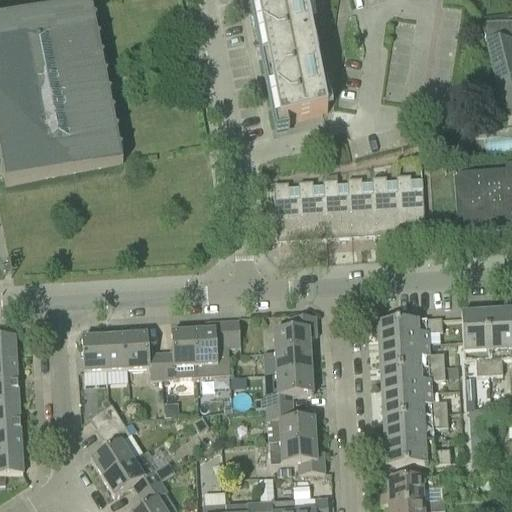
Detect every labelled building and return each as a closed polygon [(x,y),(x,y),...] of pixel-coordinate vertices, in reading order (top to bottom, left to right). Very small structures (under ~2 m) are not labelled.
[(304,0),(247,0),(275,140),(289,137),(287,127),(327,117),(304,0)] [(0,163),(2,173),(1,174),(0,174),(0,176),(3,180),(5,191),(123,168),(120,154),(122,154),(123,152),(121,150),(120,150),(117,136),(118,135),(119,133),(117,132),(116,132),(113,117),(114,117),(116,115),(114,113),(112,113),(110,99),(111,98),(112,96),(110,95),(109,95),(107,88),(106,80),(107,80),(108,78),(106,76),(105,76),(102,62),(103,61),(105,59),(103,58),(102,58),(99,43),(100,43),(101,41),(99,39),(98,39),(95,25),(96,25),(97,22),(95,21),(94,21),(91,8),(0,25),(0,163)] [(486,25),(481,29),(486,43),(488,43),(511,42),(510,25),(489,25),(486,25)] [(486,43),(503,112),(506,123),(511,121),(511,42),(488,43),(486,43)] [(511,233),(511,171),(505,172),(506,180),(454,183),(457,237),(511,233)] [(396,182),(396,183),(397,196),(400,240),(425,239),(422,194),(411,195),(410,181),(396,182)] [(387,197),(386,183),(371,184),(372,197),(375,242),(400,240),(397,196),(387,197)] [(363,198),(362,185),(362,184),(347,185),(348,199),(351,243),(375,242),(372,197),(363,198)] [(326,187),(322,187),(323,201),(326,245),(351,243),(348,199),(338,200),(337,186),(326,187)] [(313,187),(298,188),(299,202),(302,247),(326,245),(323,201),(314,201),(313,187)] [(276,230),(277,248),(302,247),(299,202),(289,203),(288,189),(273,190),(275,225),(275,230),(276,230)] [(489,381),(502,380),(501,366),(511,364),(511,355),(510,316),(485,317),(489,381)] [(485,317),(461,319),(464,368),(476,367),(477,382),(489,381),(485,317)] [(315,322),(289,323),(290,335),(273,336),(275,358),(310,356),(309,344),(316,343),(315,322)] [(442,337),(441,324),(377,328),(386,473),(450,469),(449,456),(434,456),(433,434),(447,433),(446,408),(431,408),(430,386),(444,385),(443,360),(428,361),(427,338),(442,337)] [(206,336),(194,337),(196,382),(230,381),(229,353),(227,327),(205,329),(206,336)] [(227,327),(229,353),(240,353),(239,327),(227,327)] [(194,337),(171,338),(172,359),(160,360),(162,385),(175,385),(175,384),(196,382),(194,337)] [(149,361),(147,340),(125,341),(128,376),(149,375),(150,386),(162,385),(160,360),(149,361)] [(0,364),(16,364),(15,341),(0,341),(0,364)] [(106,378),(128,376),(125,341),(104,342),(106,378)] [(106,378),(104,342),(82,344),(85,391),(107,390),(106,378)] [(311,378),(310,356),(275,358),(276,380),(311,378)] [(0,387),(17,387),(16,364),(0,364),(0,387)] [(291,401),(313,400),(311,378),(276,380),(277,402),(266,402),(266,415),(292,413),(291,401)] [(0,410),(19,410),(17,387),(0,387),(0,410)] [(501,394),(493,394),(493,406),(502,406),(501,394)] [(105,414),(111,411),(106,404),(101,408),(105,414)] [(474,406),(466,406),(466,416),(469,416),(469,415),(474,414),(474,406)] [(179,422),(178,408),(164,409),(164,423),(179,422)] [(0,433),(20,433),(19,410),(0,410),(0,433)] [(111,411),(105,414),(89,424),(96,434),(118,420),(111,410),(111,411)] [(315,446),(314,424),(293,425),(292,413),(266,415),(267,427),(279,426),(280,448),(315,446)] [(482,423),(481,414),(474,414),(469,415),(469,416),(469,423),(482,423)] [(124,430),(118,420),(96,434),(102,444),(124,430)] [(192,429),(199,440),(208,434),(202,423),(192,429)] [(469,423),(470,432),(482,431),(482,423),(469,423)] [(130,440),(137,436),(132,428),(125,432),(130,440)] [(130,440),(125,432),(124,430),(102,444),(108,454),(91,465),(102,484),(132,465),(120,446),(130,440)] [(482,431),(470,432),(470,441),(483,441),(482,431)] [(0,433),(0,456),(21,456),(20,433),(0,433)] [(483,441),(470,441),(471,450),(484,449),(483,441)] [(324,480),(325,480),(323,458),(316,458),(315,446),(280,448),(268,449),(269,471),(298,469),(298,481),(324,480)] [(484,449),(471,450),(471,459),(484,458),(484,452),(484,449)] [(0,480),(23,479),(21,456),(0,456),(0,480)] [(471,459),(472,468),(485,467),(484,458),(471,459)] [(102,484),(114,503),(132,492),(138,501),(160,487),(142,459),(132,465),(102,484)] [(276,482),(291,482),(290,474),(276,475),(276,482)] [(382,505),(380,505),(380,511),(388,510),(423,508),(423,507),(423,494),(441,493),(443,493),(442,482),(422,484),(422,483),(386,485),(387,499),(382,500),(382,505)] [(145,511),(143,511),(161,511),(157,504),(167,498),(160,487),(138,501),(145,511)]
